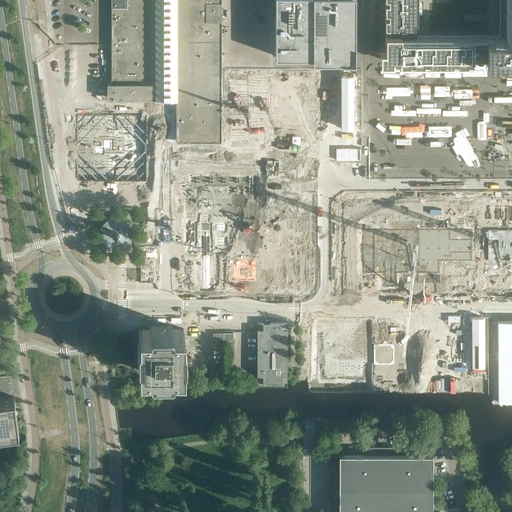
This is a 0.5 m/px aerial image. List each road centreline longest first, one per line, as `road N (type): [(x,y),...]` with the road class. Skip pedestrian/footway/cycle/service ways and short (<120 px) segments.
road 1 (secondary): [(69,267),(21,0)]
road 2 (secondary): [(0,9),(44,274)]
road 3 (unknown): [(441,186),(329,189),(326,307)]
road 4 (secondary): [(89,511),(92,429),(77,325)]
road 5 (secondary): [(57,327),(74,432),(68,511)]
road 6 (unclassified): [(159,306),(314,307)]
